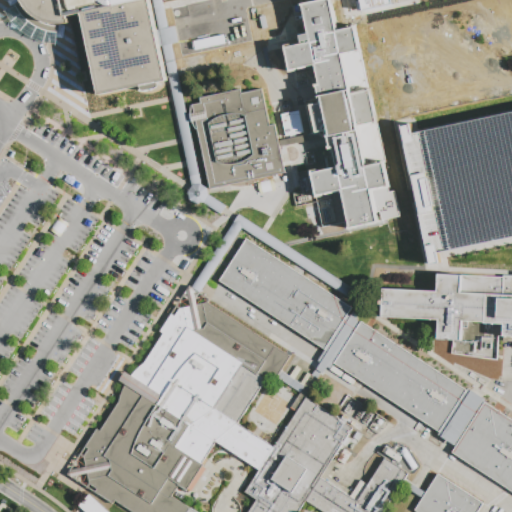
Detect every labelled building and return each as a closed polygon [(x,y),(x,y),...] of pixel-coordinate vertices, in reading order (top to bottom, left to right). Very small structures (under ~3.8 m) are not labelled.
[(151,0),(166,68),(167,81),(160,83),(161,87),(159,89),(154,91),(146,92),(142,91),(142,86),(99,95),(82,14),(71,16),(70,23),(67,25),(58,25),(46,23),(36,18),(27,10),(21,1),(20,0),(151,0)] [(353,288),(348,296),(242,228),(202,294),(194,288),(234,223),(203,203),(197,205),(189,200),(188,192),(192,187),(152,0),(162,0),(168,28),(175,27),(179,43),(172,44),(177,69),(178,76),(187,115),(192,114),(191,117),(192,122),(188,123),(201,185),(208,189),(209,195),(353,288)] [(377,222),(349,228),(342,192),(315,197),(315,196),(310,172),(337,167),(333,148),(330,148),(328,138),(316,141),(314,133),(311,133),(305,101),(320,98),(317,86),(320,85),(316,65),(290,70),(286,48),(311,43),(310,40),(301,42),(300,36),(309,34),(306,20),(305,21),(305,22),(304,23),(304,24),(302,25),(297,26),(293,8),(299,7),(299,5),(324,0),(330,0),(337,31),(355,27),(368,89),(370,88),(373,99),(388,96),(391,111),(376,114),(379,127),(387,126),(390,141),(400,139),(400,143),(398,144),(401,156),(394,157),(395,161),(384,163),(388,186),(370,190),(377,222)] [(357,0),(360,11),(391,5),(390,0),(357,0)] [(226,189),(211,192),(197,132),(193,125),(192,122),(191,117),(192,114),(193,107),(202,105),(200,100),(241,91),(242,95),(263,91),(271,127),(276,126),(287,175),(226,189)] [(279,114),(283,136),(301,133),(297,111),(279,114)] [(400,127),(429,265),(438,263),(435,252),(511,235),(511,113),(446,127),(411,135),(409,125),(400,127)] [(218,281),(245,239),(352,308),(325,349),(218,281)] [(383,318),(385,289),(439,291),(439,274),(505,278),(505,275),(511,275),(511,337),(498,337),(497,361),(452,354),(453,341),(437,339),(438,320),(383,318)] [(126,386),(120,382),(125,373),(131,377),(134,373),(142,366),(145,363),(164,335),(160,332),(190,286),(194,288),(202,294),(211,299),(208,304),(291,357),(282,372),(272,375),(240,425),(273,446),(305,397),(354,429),(333,462),(337,464),(325,482),(351,498),(362,481),(368,485),(385,459),(410,474),(384,511),(324,511),(309,502),(302,511),(132,511),(116,501),(113,505),(68,476),(100,430),(102,431),(119,404),(121,397),(122,393),(124,388),(126,386)] [(359,320),(332,363),(438,432),(465,389),(359,320)] [(511,419),(483,401),(450,452),(511,492),(511,419)] [(416,511),(439,477),(484,507),(480,511),(416,511)] [(84,511),(78,506),(88,495),(106,511),(84,511)]
